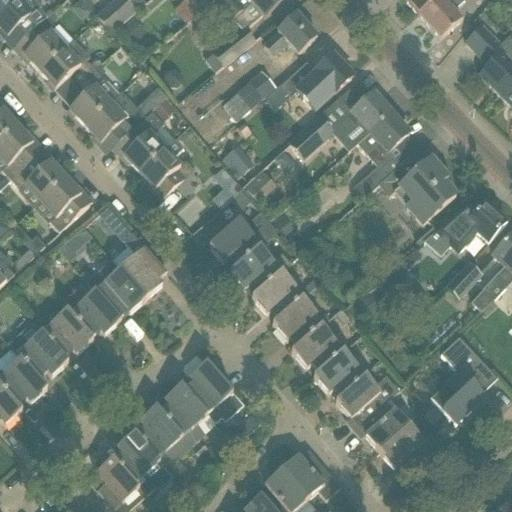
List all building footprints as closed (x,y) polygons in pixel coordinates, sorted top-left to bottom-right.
[(17,0),(16,1),(0,16),(0,33),(16,50),(29,38),(45,23),(36,13),(40,9),(40,2),(38,0),(17,0)] [(0,0),(0,16),(16,1),(17,0),(0,0)] [(122,0),(117,0),(95,20),(111,38),(136,15),(122,0)] [(189,0),(202,14),(218,0),(189,0)] [(225,0),(217,8),(231,24),(235,20),(236,21),(251,7),(263,21),(283,4),(279,0),(225,0)] [(401,0),(402,0),(417,18),(437,0),(401,0)] [(459,0),(437,0),(417,18),(440,43),(461,24),(453,15),(464,5),(459,0)] [(72,11),(82,23),(92,16),(82,3),(72,11)] [(296,19),(281,32),(276,37),(278,38),(263,52),(273,62),(288,49),(297,59),(316,41),(296,19)] [(143,36),(130,22),(118,33),(131,47),(143,36)] [(29,38),(16,50),(24,59),(40,76),(73,46),(57,29),(54,32),(45,23),(29,38)] [(205,64),(215,77),(222,71),(254,45),(243,33),(214,56),(211,59),(205,64)] [(478,79),(502,103),(511,93),(511,48),(507,44),(497,53),(478,33),(464,47),(487,70),(478,79)] [(77,90),(94,75),(86,66),(89,63),(73,46),(40,76),(56,93),(69,81),(77,90)] [(291,81),(281,90),(291,101),(294,98),(313,118),(334,99),(338,95),(353,81),(332,59),(314,76),(305,67),(291,81)] [(273,65),(248,87),(262,103),(287,81),(273,65)] [(163,79),(172,91),(176,92),(182,87),(182,83),(173,71),(169,71),(163,75),(163,79)] [(103,85),(94,75),(77,90),(85,99),(69,114),(85,131),(109,108),(118,101),(103,85)] [(248,87),(223,110),(236,126),(262,103),(248,87)] [(145,124),(152,117),(166,104),(168,102),(157,91),(134,111),(145,124)] [(511,93),(502,103),(511,113),(511,93)] [(128,139),(145,124),(121,98),(118,101),(109,108),(85,131),(109,157),(115,151),(128,139)] [(347,157),(356,149),(390,119),(372,99),(352,117),(352,116),(351,116),(339,102),(321,118),(322,119),(288,150),(302,166),(332,140),(347,157)] [(166,104),(152,117),(161,126),(175,113),(166,104)] [(0,112),(0,146),(17,131),(0,112)] [(161,126),(152,117),(145,124),(128,139),(115,151),(139,177),(163,155),(151,142),(164,130),(161,126)] [(390,119),(356,149),(376,172),(360,187),(369,197),(378,189),(398,170),(387,158),(408,139),(390,119)] [(10,186),(41,157),(17,131),(0,146),(0,163),(6,170),(1,175),(1,176),(5,181),(6,182),(9,185),(10,186)] [(168,182),(177,191),(190,179),(193,176),(184,166),(179,172),(169,162),(173,158),(176,159),(181,154),(181,151),(183,149),(177,142),(163,155),(139,177),(155,194),(168,182)] [(253,169),(238,150),(221,163),(237,182),(253,169)] [(65,183),(41,157),(10,186),(18,195),(24,190),(39,207),(65,183)] [(394,198),(422,230),(455,201),(441,185),(445,181),(430,164),(420,173),(410,161),(398,170),(378,189),(389,202),(394,198)] [(262,177),(244,192),(255,206),(273,190),(262,177)] [(190,179),(177,191),(185,201),(199,188),(190,179)] [(9,185),(6,182),(0,187),(0,194),(10,186),(9,185)] [(54,222),(49,227),(59,238),(90,209),(65,183),(39,207),(54,222)] [(221,214),(231,205),(242,195),(240,193),(233,186),(213,204),(221,214)] [(360,187),(353,193),(362,203),(369,197),(360,187)] [(242,195),(231,205),(240,216),(251,206),(242,195)] [(437,237),(424,248),(439,262),(452,247),(461,255),(475,239),(486,249),(493,242),(506,227),(485,208),(476,218),(467,211),(437,237)] [(100,220),(111,233),(120,225),(109,212),(100,220)] [(252,258),(259,252),(277,237),(259,216),(250,224),(258,233),(250,239),(239,226),(210,251),(225,268),(229,264),(236,272),(252,258)] [(282,241),(292,232),(280,218),(270,227),(282,241)] [(0,239),(9,231),(0,221),(0,239)] [(433,233),(416,248),(420,252),(424,248),(437,237),(433,233)] [(482,293),(470,307),(480,317),(494,304),(511,285),(511,236),(501,249),(491,261),(503,272),(495,281),(494,280),(482,293)] [(128,252),(112,266),(119,274),(145,304),(162,290),(158,285),(167,278),(132,238),(123,246),(128,252)] [(35,259),(44,250),(35,241),(26,250),(35,259)] [(67,249),(60,256),(69,266),(77,260),(67,249)] [(16,259),(25,269),(35,259),(26,250),(16,259)] [(272,285),(281,277),(290,270),(281,260),(272,267),(259,252),(252,258),(236,272),(230,278),(245,295),(249,291),(256,299),(272,285)] [(388,275),(401,264),(393,254),(380,265),(388,275)] [(0,292),(14,279),(5,269),(9,266),(0,256),(0,292)] [(103,290),(95,297),(112,316),(121,309),(129,318),(145,304),(119,274),(112,266),(111,264),(99,275),(107,285),(103,289),(103,290)] [(468,268),(445,292),(458,303),(480,279),(468,268)] [(45,290),(52,284),(41,272),(35,278),(45,290)] [(296,294),(281,277),(272,285),(256,299),(252,303),(267,320),(270,316),(278,325),(300,305),(293,297),(296,294)] [(306,290),(296,300),(300,305),(302,304),(311,296),(318,289),(314,284),(306,290)] [(369,292),(345,312),(360,328),(383,308),(369,292)] [(78,327),(91,342),(99,335),(104,341),(120,326),(120,325),(112,316),(95,297),(94,296),(84,306),(74,295),(60,308),(67,316),(78,327)] [(300,305),(278,325),(272,329),(287,346),(289,344),(296,353),(313,338),(319,333),(312,325),(316,321),(302,304),(300,305)] [(93,345),(91,342),(78,327),(67,316),(50,331),(52,333),(44,340),(63,362),(72,355),(76,359),(93,345)] [(316,321),(312,325),(319,333),(320,332),(326,327),(319,318),(316,321)] [(320,332),(319,333),(313,338),(296,353),(291,357),(306,374),(310,370),(318,378),(334,364),(340,358),(333,350),(335,349),(320,332)] [(41,337),(16,360),(21,364),(24,368),(37,383),(46,376),(50,381),(67,367),(63,362),(44,340),(41,337)] [(456,378),(430,403),(454,429),(470,414),(468,411),(480,399),(474,392),(490,377),(458,343),(440,360),(456,378)] [(11,354),(0,363),(0,390),(4,395),(12,388),(30,408),(47,394),(37,383),(24,368),(21,364),(16,360),(11,354)] [(334,364),(318,378),(313,382),(328,399),(333,395),(340,403),(356,389),(362,383),(355,375),(357,373),(343,356),(340,358),(334,364)] [(193,387),(184,394),(192,403),(207,421),(214,428),(239,406),(206,369),(189,383),(193,387)] [(365,381),(362,383),(356,389),(340,403),(335,407),(350,424),(359,416),(366,425),(385,408),(389,405),(399,396),(385,381),(373,391),(365,381)] [(0,424),(5,430),(22,415),(4,395),(0,390),(0,424)] [(168,410),(160,417),(174,433),(191,453),(205,440),(197,430),(207,421),(192,403),(184,394),(181,391),(164,405),(168,410)] [(365,441),(379,458),(409,432),(395,415),(396,414),(389,405),(385,408),(366,425),(359,432),(366,440),(365,441)] [(432,411),(423,420),(432,430),(441,421),(432,411)] [(156,412),(139,427),(148,437),(140,445),(166,475),(191,453),(174,433),(160,417),(156,412)] [(222,437),(234,451),(244,442),(232,428),(222,437)] [(409,432),(379,458),(394,474),(406,464),(413,472),(433,455),(425,447),(423,449),(409,432)] [(133,437),(116,452),(134,473),(126,480),(139,495),(145,501),(155,493),(157,495),(172,482),(166,475),(140,445),(133,437)] [(209,473),(221,462),(211,450),(199,461),(209,473)] [(281,475),(308,506),(319,496),(326,505),(340,493),(323,472),(314,479),(298,461),(281,475)] [(112,464),(95,479),(111,497),(102,505),(109,511),(124,511),(122,509),(139,495),(126,480),(112,464)] [(445,471),(443,470),(437,464),(430,471),(438,478),(445,471)] [(281,475),(264,490),(280,508),(275,511),(300,511),(308,506),(281,475)] [(177,488),(179,490),(184,495),(195,486),(189,478),(177,488)] [(168,511),(159,501),(151,508),(154,511),(168,511)] [(269,511),(260,501),(247,511),(269,511)] [(511,511),(511,502),(500,511),(511,511)]
